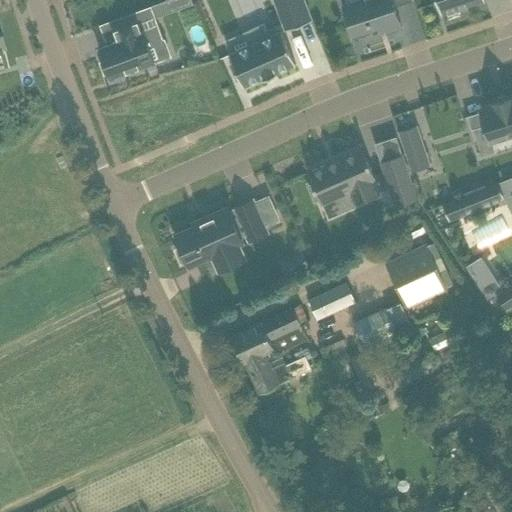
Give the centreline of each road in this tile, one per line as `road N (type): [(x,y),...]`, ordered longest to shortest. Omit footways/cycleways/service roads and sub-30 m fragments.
road 1 (residential): [(116,204),(336,108),(511,49)]
road 2 (unclassified): [(270,511),(182,350),(116,204)]
road 3 (unclassified): [(116,204),(38,0)]
road 4 (track): [(149,282),(0,355)]
